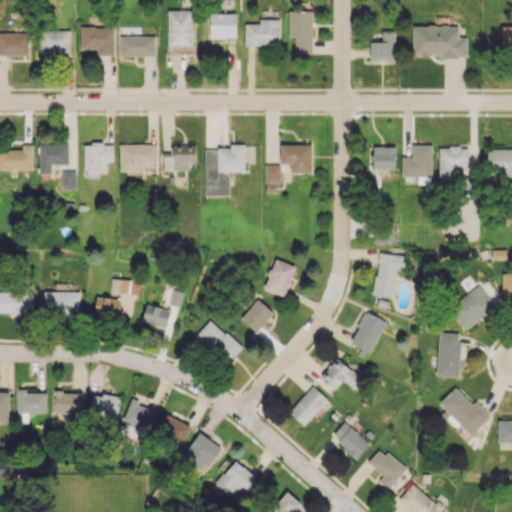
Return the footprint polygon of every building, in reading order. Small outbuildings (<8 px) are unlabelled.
[(167,10),(168,45),(192,45),(191,10),(167,10)] [(312,10),(289,10),(289,37),(295,37),(295,54),(312,54),(312,10)] [(235,38),(235,11),(209,12),(210,38),(235,38)] [(244,24),(245,45),(279,45),(279,19),(259,19),(259,23),(244,24)] [(412,26),(412,55),(440,54),(440,57),(466,57),(466,36),(458,37),(458,25),(412,26)] [(511,25),(501,26),(501,47),(511,47),(511,25)] [(96,48),(96,55),(113,54),(113,27),(79,27),(80,48),(96,48)] [(70,54),(70,30),(40,30),(40,54),(70,54)] [(394,30),(381,30),(381,41),(369,41),(370,58),(394,58),(394,30)] [(0,54),(30,54),(29,32),(0,32),(0,54)] [(119,55),(154,55),(154,36),(120,35),(119,55)] [(84,143),(84,178),(101,178),(101,161),(113,161),(113,144),(84,143)] [(119,144),(119,170),(143,170),(142,163),(156,162),(156,143),(119,144)] [(244,143),(229,144),(229,148),(204,148),(205,195),(227,195),(227,171),(244,170),(244,143)] [(0,168),(32,169),(32,144),(22,144),(22,149),(0,148),(0,168)] [(67,164),(68,144),(38,144),(38,173),(50,174),(50,164),(67,164)] [(195,162),(195,144),(172,145),(172,153),(163,153),(163,170),(188,170),(188,162),(195,162)] [(279,163),(289,163),(290,172),(311,171),(311,144),(279,144),(279,163)] [(401,156),(401,176),(432,175),(431,144),(411,145),(411,156),(401,156)] [(394,168),(395,146),(373,146),(372,167),(394,168)] [(438,146),(438,177),(453,178),(453,166),(467,166),(468,147),(438,146)] [(511,147),(486,148),(487,175),(511,174),(511,147)] [(76,188),(76,171),(61,171),(61,188),(76,188)] [(393,243),(393,222),(374,222),(373,242),(393,243)] [(404,256),(379,252),(372,294),(390,297),(395,268),(402,269),(404,256)] [(285,295),(294,265),(274,258),(264,289),(285,295)] [(511,272),(501,272),(501,296),(511,296),(511,272)] [(130,280),(112,277),(110,291),(128,294),(130,280)] [(447,308),(465,330),(495,306),(478,284),(447,308)] [(0,312),(33,313),(33,292),(0,291),(0,312)] [(79,291),(43,291),(43,312),(79,312),(79,291)] [(94,314),(119,315),(120,298),(95,297),(94,314)] [(255,332),(273,312),(257,299),(240,319),(255,332)] [(165,327),(169,309),(145,303),(141,321),(165,327)] [(368,353),(385,322),(365,311),(348,342),(368,353)] [(211,349),(227,363),(241,348),(211,319),(195,335),(211,350),(211,349)] [(458,376),(459,332),(438,332),(436,376),(458,376)] [(354,389),(362,380),(337,357),(320,376),(334,389),(343,379),(354,389)] [(288,411),(303,425),(327,399),(312,386),(288,411)] [(490,417),(475,401),(471,405),(455,387),(438,402),(445,409),(440,414),(465,440),(490,417)] [(46,392),(25,392),(25,388),(17,388),(17,413),(21,413),(21,419),(27,420),(27,412),(46,412),(46,392)] [(0,421),(8,422),(9,391),(0,390),(0,421)] [(81,392),(53,391),(53,413),(81,413),(81,392)] [(120,398),(93,392),(88,415),(116,420),(120,398)] [(149,430),(157,410),(130,400),(122,420),(149,430)] [(190,425),(164,414),(156,434),(182,445),(190,425)] [(511,442),(511,417),(497,418),(497,442),(511,442)] [(356,458),(369,443),(344,421),(331,436),(356,458)] [(202,472),(220,446),(198,431),(180,457),(202,472)] [(382,475),(378,481),(387,489),(405,469),(380,447),(367,462),(382,475)] [(255,477),(235,459),(215,482),(229,495),(236,487),(243,492),(255,477)] [(410,511),(445,511),(414,482),(397,499),(410,511)] [(266,511),(293,511),(301,505),(286,491),(266,511)]
